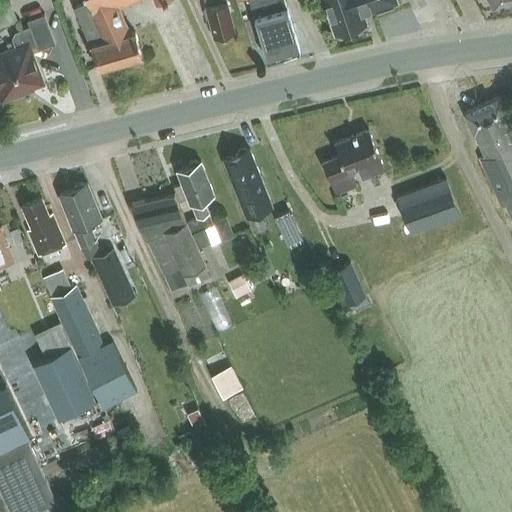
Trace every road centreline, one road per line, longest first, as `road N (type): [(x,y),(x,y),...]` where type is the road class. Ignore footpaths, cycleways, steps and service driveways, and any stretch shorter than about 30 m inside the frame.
road 1 (secondary): [(0,158),(418,60),(511,47)]
road 2 (track): [(418,60),(511,245)]
